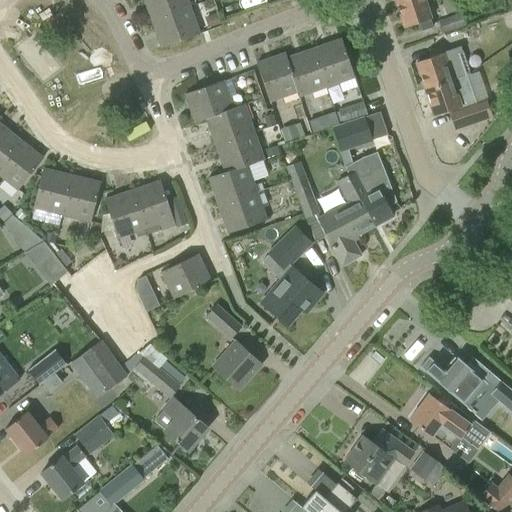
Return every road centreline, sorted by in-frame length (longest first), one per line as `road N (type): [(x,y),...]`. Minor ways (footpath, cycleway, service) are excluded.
road 1 (unclassified): [(196,511),(386,289),(444,253),(474,219)]
road 2 (residential): [(474,219),(424,179),(365,0)]
road 3 (residential): [(142,79),(352,0)]
road 4 (residential): [(0,59),(71,145),(116,157),(170,150)]
road 5 (residential): [(221,265),(170,150)]
